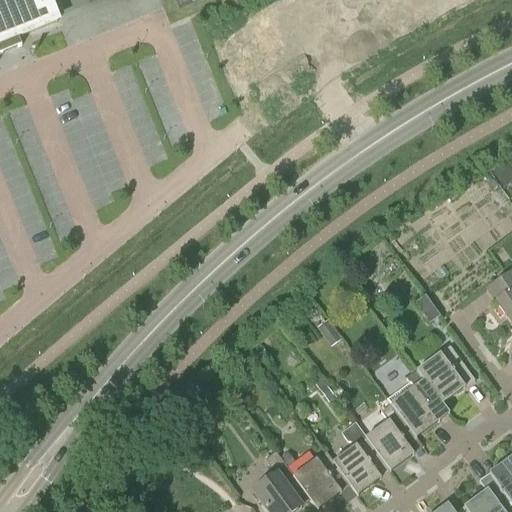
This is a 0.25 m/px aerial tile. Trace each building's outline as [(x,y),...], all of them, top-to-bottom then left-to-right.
[(0,0),(0,56),(3,55),(3,54),(16,49),(17,50),(22,48),(18,39),(55,25),(45,0),(0,0)] [(511,183),(511,159),(492,174),(503,189),(511,183)] [(511,328),(511,327),(511,272),(501,280),(510,293),(494,304),(511,328)] [(414,305),(429,326),(439,319),(425,298),(414,305)] [(317,330),(331,350),(340,343),(326,323),(317,330)] [(449,351),(416,375),(441,408),(473,384),(449,351)] [(390,408),(415,442),(448,418),(441,408),(416,375),(406,382),(409,386),(386,402),(390,408)] [(355,427),(354,427),(390,476),(422,452),(415,442),(390,408),(380,415),(388,426),(366,441),(355,427)] [(353,451),(332,466),(350,490),(357,500),(390,476),(354,427),(342,436),(353,451)] [(288,473),(279,461),(275,455),(265,463),(276,478),(252,495),(264,511),(299,511),(310,504),(293,481),(292,481),(287,474),(288,473)] [(287,455),(279,461),(288,473),(296,467),(287,455)] [(293,481),(310,504),(315,511),(320,511),(350,490),(332,466),(325,457),(293,481)] [(511,511),(511,460),(480,485),(487,494),(499,511),(511,511)] [(499,511),(487,494),(462,511),(499,511)]
